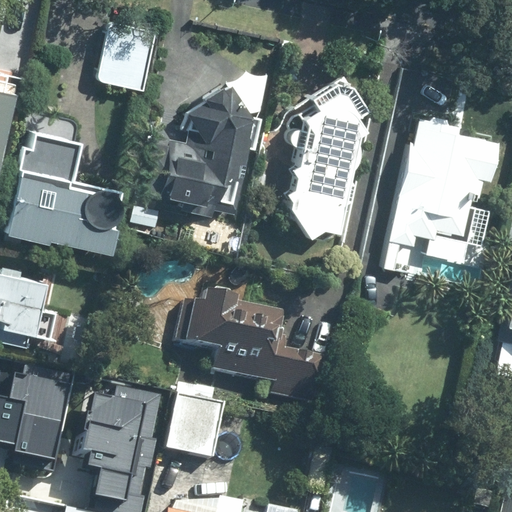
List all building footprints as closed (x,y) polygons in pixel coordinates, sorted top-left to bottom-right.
[(92,77),(139,87),(151,28),(105,18),(92,77)] [(352,131),(359,126),(350,112),(361,105),(346,82),(328,78),(303,94),(310,105),(296,114),(300,120),(299,126),(294,125),(291,125),(288,126),(286,128),(284,130),(284,133),(284,137),(286,139),(288,141),(291,143),(295,144),(291,161),(283,165),(289,172),(286,184),(278,189),(283,196),(282,203),(287,211),(293,220),(302,233),(317,237),(331,228),(334,216),(337,201),(343,196),(347,179),(343,174),(345,164),(349,159),(352,152),(352,145),(351,138),(352,131)] [(249,112),(244,111),(224,80),(217,85),(215,81),(196,93),(199,96),(180,108),(187,119),(183,138),(166,135),(165,141),(141,136),(130,190),(229,211),(249,112)] [(0,128),(8,89),(0,87),(0,128)] [(410,114),(384,237),(410,243),(413,233),(430,236),(431,229),(459,235),(468,194),(474,195),(478,177),(485,178),(494,138),(453,129),(454,123),(410,114)] [(15,141),(0,211),(0,229),(38,238),(38,234),(100,248),(114,186),(66,175),(75,138),(27,127),(24,143),(15,141)] [(511,274),(502,323),(511,324),(511,197),(504,236),(511,237),(511,274)] [(38,277),(0,268),(0,339),(21,344),(24,330),(27,331),(38,277)] [(270,383),(268,394),(310,402),(320,357),(281,348),(284,337),(272,334),(276,312),(231,302),(232,297),(199,290),(196,303),(181,299),(167,361),(270,383)] [(0,384),(0,442),(9,444),(7,451),(44,458),(60,384),(3,372),(0,384)] [(89,468),(82,503),(121,511),(129,511),(131,503),(136,505),(161,388),(112,377),(108,396),(84,391),(68,463),(89,468)] [(162,448),(209,458),(221,403),(173,393),(162,448)] [(333,448),(315,445),(305,492),(323,496),(333,448)] [(511,511),(511,487),(502,486),(498,511),(511,511)] [(121,511),(82,503),(61,499),(59,509),(0,496),(0,511),(121,511)]
